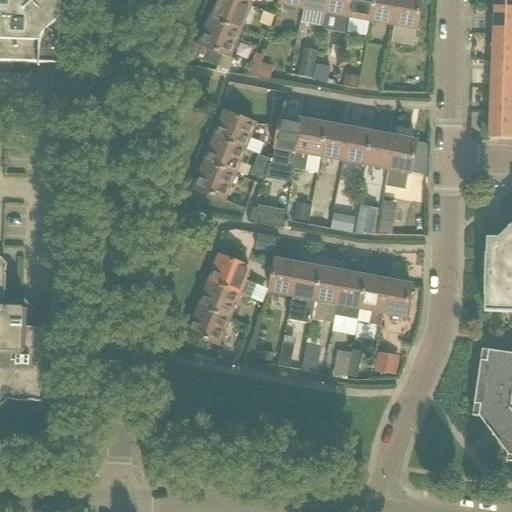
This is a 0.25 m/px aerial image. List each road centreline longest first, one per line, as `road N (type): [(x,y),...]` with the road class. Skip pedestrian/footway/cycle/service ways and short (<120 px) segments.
road 1 (residential): [(123,504),(141,0)]
road 2 (residential): [(381,511),(390,455),(440,334),(450,157)]
road 3 (residential): [(287,511),(123,504)]
road 4 (residential): [(450,157),(455,0)]
road 5 (residential): [(123,504),(0,500)]
